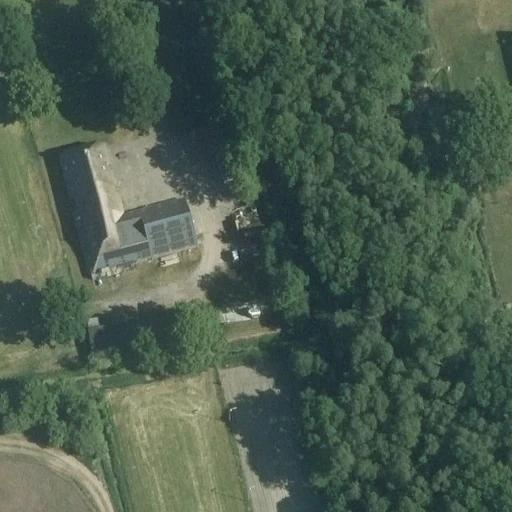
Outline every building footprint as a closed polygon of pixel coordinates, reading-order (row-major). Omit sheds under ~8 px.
[(503,24),(511,22),(511,11),(501,13),(503,24)] [(245,18),(246,32),(267,30),(266,16),(245,18)] [(189,137),(215,129),(211,117),(186,124),(189,137)] [(122,219),(102,149),(58,161),(70,202),(73,201),(77,215),(71,216),(88,277),(196,247),(183,202),(122,219)] [(247,152),(216,160),(222,186),(253,177),(247,152)] [(144,325),(88,334),(93,364),(149,356),(144,325)]
